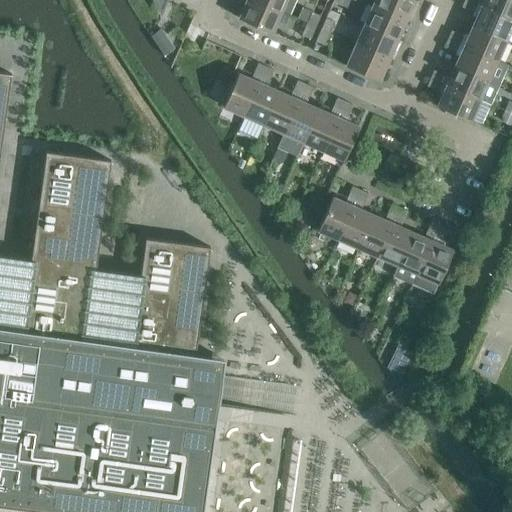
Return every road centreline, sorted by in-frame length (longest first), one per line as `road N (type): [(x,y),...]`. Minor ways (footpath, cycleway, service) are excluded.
road 1 (residential): [(400,107),(221,31),(212,0)]
road 2 (residential): [(438,215),(472,139),(400,107)]
